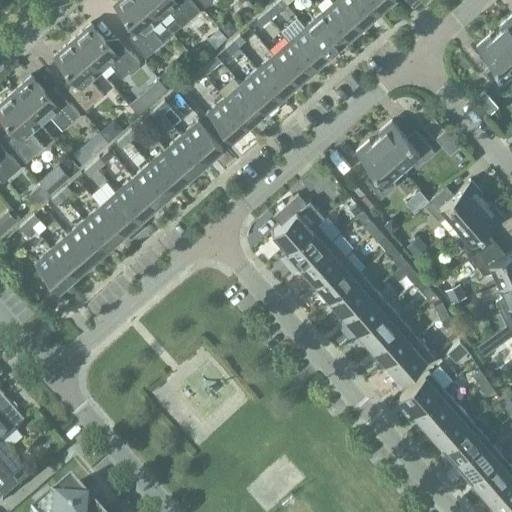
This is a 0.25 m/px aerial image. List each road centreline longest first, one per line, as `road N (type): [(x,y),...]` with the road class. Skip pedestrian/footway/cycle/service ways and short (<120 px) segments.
road 1 (residential): [(449,511),(212,236)]
road 2 (residential): [(212,236),(406,55)]
road 3 (residential): [(49,379),(212,236)]
road 4 (residential): [(161,511),(49,379)]
road 5 (residential): [(511,172),(406,55)]
